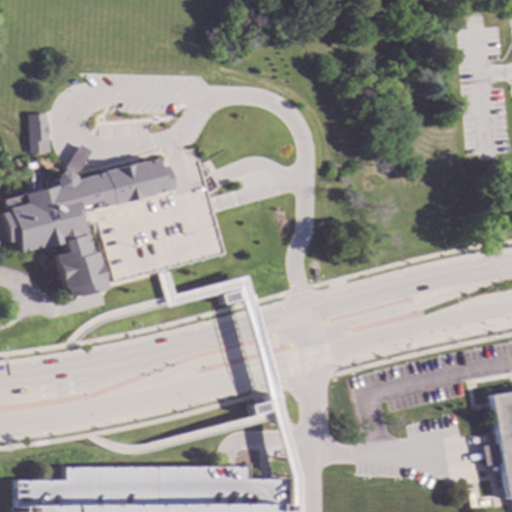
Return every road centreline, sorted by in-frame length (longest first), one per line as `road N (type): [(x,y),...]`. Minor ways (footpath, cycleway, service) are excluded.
road 1 (primary): [(0,427),(131,405),(310,359)]
road 2 (primary): [(93,413),(191,365),(283,341),(302,315)]
road 3 (primary): [(511,265),(329,329),(310,359)]
road 4 (primary): [(511,265),(302,315)]
road 5 (primary): [(310,359),(511,312)]
road 6 (residential): [(310,359),(309,511)]
road 7 (primary): [(302,315),(181,346)]
